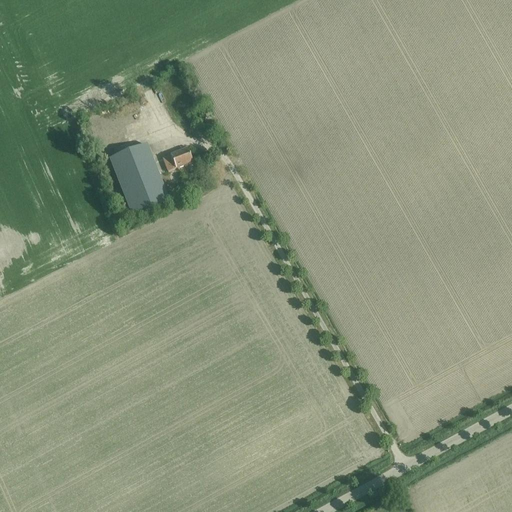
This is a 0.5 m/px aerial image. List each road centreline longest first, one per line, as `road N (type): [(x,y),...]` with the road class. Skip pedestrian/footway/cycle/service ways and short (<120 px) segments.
road 1 (unclassified): [(405,465),(228,162)]
road 2 (unclassified): [(511,408),(405,465)]
